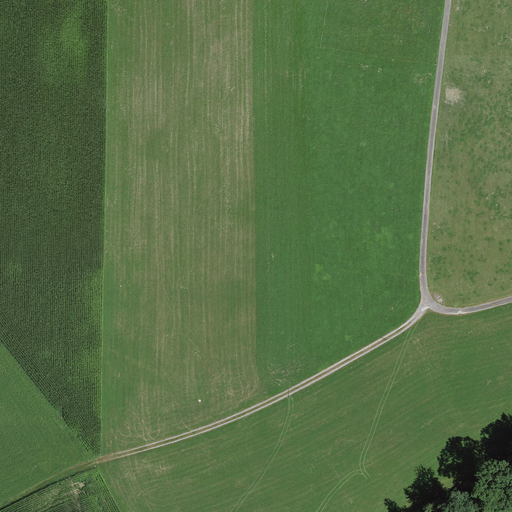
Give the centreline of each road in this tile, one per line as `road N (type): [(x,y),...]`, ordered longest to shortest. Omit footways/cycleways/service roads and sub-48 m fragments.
road 1 (track): [(448,0),(425,206),(425,295),(446,311),(511,298)]
road 2 (track): [(428,300),(401,329),(264,404),(103,460)]
